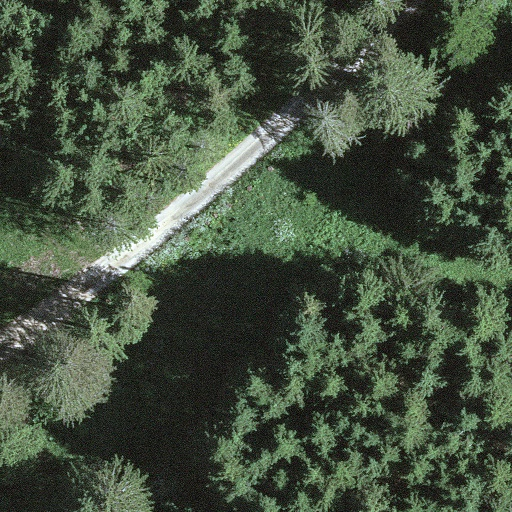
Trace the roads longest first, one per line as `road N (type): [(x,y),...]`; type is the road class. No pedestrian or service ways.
road 1 (track): [(409,0),(164,234),(0,351)]
road 2 (track): [(164,234),(0,135)]
